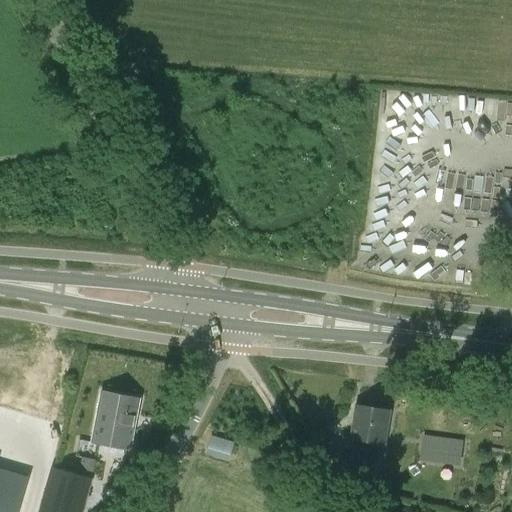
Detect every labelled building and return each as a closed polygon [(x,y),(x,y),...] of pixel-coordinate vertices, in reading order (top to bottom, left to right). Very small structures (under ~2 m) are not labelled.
[(511,102),(503,103),(503,101),(479,102),(479,117),(511,116),(511,102)] [(129,451),(138,400),(101,393),(91,444),(129,451)] [(366,471),(370,443),(385,446),(391,409),(358,404),(352,440),(346,439),(343,459),(348,460),(347,468),(366,471)] [(464,439),(424,433),(420,458),(460,463),(464,439)] [(209,436),(206,453),(229,457),(232,440),(209,436)] [(53,468),(40,511),(82,511),(92,479),(53,468)] [(0,511),(18,511),(29,478),(0,469),(0,511)]
